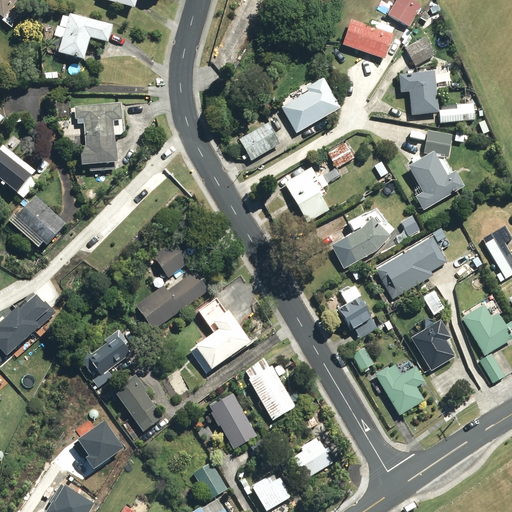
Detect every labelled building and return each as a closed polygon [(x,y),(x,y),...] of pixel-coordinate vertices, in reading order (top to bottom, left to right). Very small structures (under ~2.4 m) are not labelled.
[(0,0),(0,14),(4,18),(17,0),(0,0)] [(396,0),(389,14),(410,26),(422,5),(413,0),(396,0)] [(59,52),(85,59),(91,36),(109,41),(114,24),(70,13),(59,52)] [(344,44),(385,58),(394,33),(352,19),(344,44)] [(406,47),(416,65),(435,55),(426,37),(425,37),(422,33),(416,36),(418,41),(406,47)] [(410,91),(413,115),(440,112),(436,71),(400,74),(402,92),(410,91)] [(282,106),(297,133),(341,107),(324,77),(307,87),(309,91),(282,106)] [(332,81),(336,88),(342,85),(338,78),(332,81)] [(81,145),(82,165),(89,164),(89,171),(117,169),(116,162),(119,162),(118,142),(116,143),(114,120),(123,120),(122,102),(75,106),(76,118),(84,118),(86,145),(81,145)] [(441,110),(442,122),(475,119),(474,103),(459,104),(459,109),(441,110)] [(240,139),(252,160),(282,144),(269,122),(240,139)] [(417,196),(425,210),(466,186),(457,171),(449,175),(438,156),(449,157),(453,135),(428,131),(425,153),(430,154),(410,166),(425,191),(417,196)] [(328,153),(337,168),(355,157),(347,142),(328,153)] [(0,148),(0,178),(18,193),(35,171),(3,145),(0,148)] [(285,183),(308,222),(330,209),(314,182),(320,179),(312,167),(285,183)] [(35,195),(17,216),(48,244),(66,223),(35,195)] [(332,246),(345,269),(378,250),(392,236),(374,217),(371,220),(367,213),(349,222),(355,233),(332,246)] [(410,235),(417,231),(412,223),(405,228),(410,235)] [(377,270),(394,299),(434,275),(432,271),(448,262),(434,237),(377,270)] [(153,256),(168,277),(189,262),(174,241),(153,256)] [(492,264),(502,281),(511,275),(511,260),(508,255),(492,264)] [(352,272),(357,280),(365,275),(361,267),(352,272)] [(137,305),(155,330),(209,291),(195,271),(168,291),(164,286),(137,305)] [(424,297),(435,315),(446,309),(435,290),(424,297)] [(340,308),(352,330),(373,318),(361,296),(340,308)] [(190,350),(206,374),(250,344),(217,298),(200,310),(215,333),(190,350)] [(463,317),(486,355),(511,339),(511,332),(510,330),(511,329),(511,322),(507,325),(502,316),(494,320),(485,304),(463,317)] [(412,337),(432,371),(457,356),(447,340),(453,338),(442,320),(412,337)] [(98,370),(101,375),(131,354),(126,347),(130,344),(119,330),(106,340),(108,343),(93,354),(91,351),(81,358),(91,374),(98,370)] [(362,371),(375,364),(365,348),(352,355),(362,371)] [(480,361),(494,383),(506,376),(492,354),(480,361)] [(376,374),(400,415),(425,400),(418,387),(426,382),(417,367),(403,376),(396,365),(390,368),(389,367),(376,374)] [(250,380),(273,421),(297,407),(274,366),(250,380)] [(117,395),(144,432),(164,417),(146,393),(148,391),(136,375),(125,383),(128,387),(117,395)] [(221,426),(234,449),(257,436),(234,395),(210,408),(213,413),(212,414),(219,427),(221,426)] [(300,418),(307,431),(319,424),(311,411),(300,418)] [(294,457),(307,479),(334,463),(321,441),(294,457)] [(194,474),(210,500),(228,489),(212,463),(194,474)] [(252,487),(268,511),(292,497),(281,478),(271,484),(267,478),(252,487)] [(197,511),(226,511),(220,499),(197,511)]
